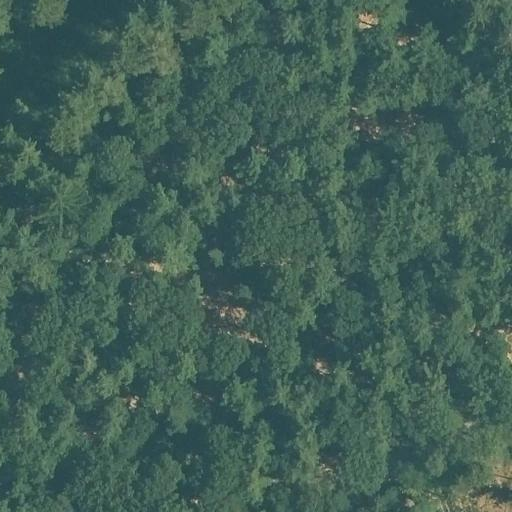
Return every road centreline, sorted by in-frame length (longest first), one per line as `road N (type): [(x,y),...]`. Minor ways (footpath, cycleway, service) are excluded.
road 1 (unclassified): [(511,412),(264,511)]
road 2 (track): [(511,107),(383,0)]
